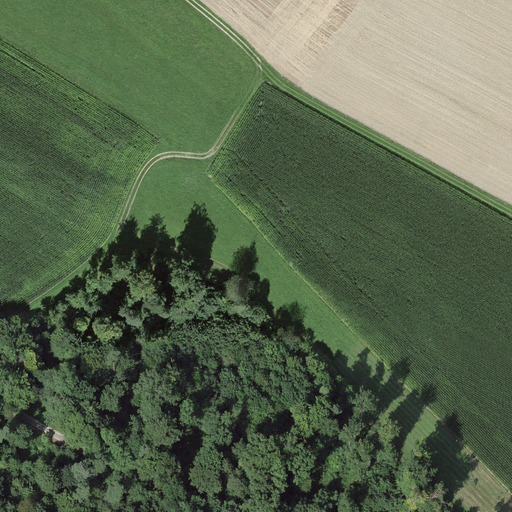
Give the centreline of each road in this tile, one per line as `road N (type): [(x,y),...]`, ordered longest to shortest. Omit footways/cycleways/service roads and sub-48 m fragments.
road 1 (track): [(193,0),(275,86),(511,214)]
road 2 (track): [(260,66),(219,146),(206,156),(155,161),(122,227)]
road 3 (track): [(187,511),(0,400)]
